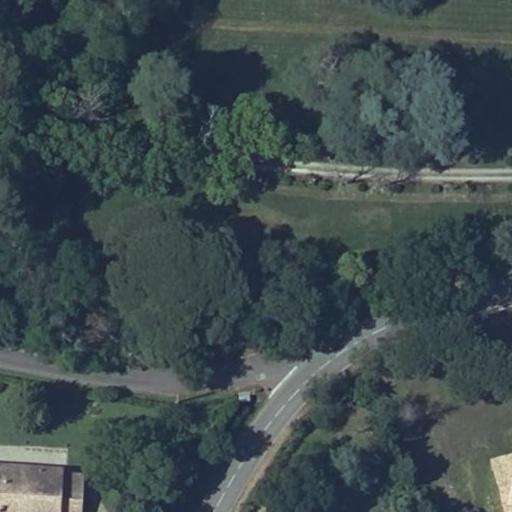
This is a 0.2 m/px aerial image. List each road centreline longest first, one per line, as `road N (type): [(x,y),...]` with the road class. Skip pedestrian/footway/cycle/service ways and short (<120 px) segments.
road 1 (residential): [(0,357),(149,382),(274,362),(311,375)]
road 2 (tertiary): [(311,375),(378,330),(511,282)]
road 3 (tertiary): [(214,511),(257,440),(311,375)]
